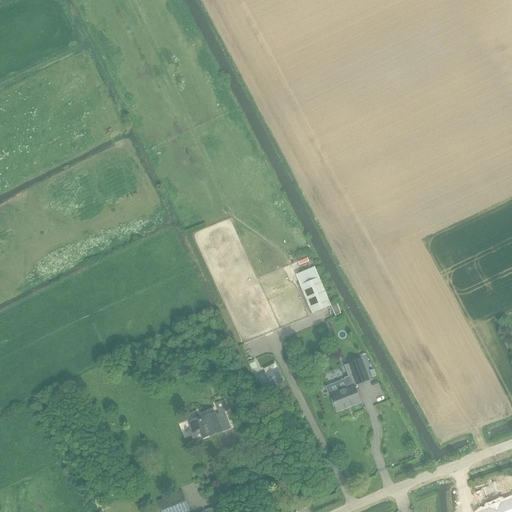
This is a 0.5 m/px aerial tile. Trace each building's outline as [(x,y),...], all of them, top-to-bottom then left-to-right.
[(331,305),(314,266),(296,274),(300,284),(298,285),(310,314),(331,305)] [(337,303),(331,305),(335,316),(341,314),(337,303)] [(339,390),(331,393),(337,411),(360,402),(353,384),(356,384),(369,379),(363,365),(361,360),(361,359),(348,364),(345,366),(349,377),(336,382),(339,390)] [(255,362),(249,364),(252,370),(257,367),(255,362)] [(276,369),(258,378),(264,390),(282,381),(276,369)] [(215,404),(219,414),(216,415),(215,413),(199,419),(197,412),(194,413),(192,414),(190,416),(189,418),(189,421),(189,423),(192,433),(200,430),(203,437),(221,430),(222,432),(231,428),(222,405),(226,404),(224,400),(215,404)] [(182,492),(158,502),(161,511),(185,511),(189,511),(182,492)] [(493,507),(481,511),(480,511),(511,511),(511,499),(501,504),(501,501),(492,505),(493,507)]
